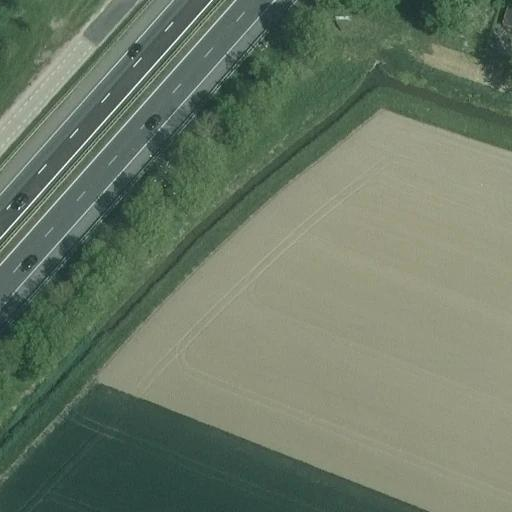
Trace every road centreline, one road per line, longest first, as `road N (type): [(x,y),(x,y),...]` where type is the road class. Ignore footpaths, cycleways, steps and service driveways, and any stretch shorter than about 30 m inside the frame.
road 1 (motorway): [(0,286),(255,0)]
road 2 (motorway): [(192,0),(0,216)]
road 3 (tertiary): [(0,138),(120,0)]
